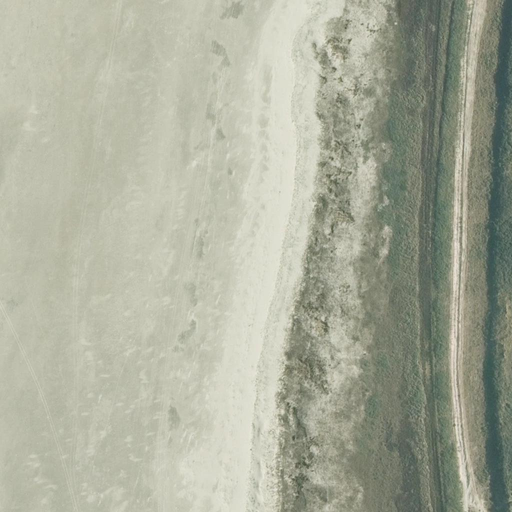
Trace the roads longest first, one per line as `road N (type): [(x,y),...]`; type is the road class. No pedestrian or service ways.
road 1 (track): [(467,511),(454,370),(468,0)]
road 2 (track): [(439,511),(426,272),(437,0)]
